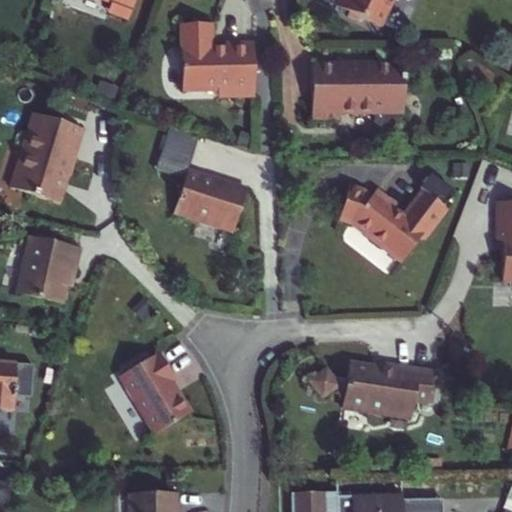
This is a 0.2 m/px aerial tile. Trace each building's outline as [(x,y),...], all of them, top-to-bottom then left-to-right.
[(106,0),(118,4),(117,7),(118,12),(121,16),(128,18),(132,17),(136,14),(137,14),(142,0),(106,0)] [(344,0),(340,12),(385,33),(400,0),(344,0)] [(184,27),(185,94),(221,93),(221,100),(258,99),(257,46),(228,46),(228,50),(216,50),(215,26),(184,27)] [(362,68),(312,68),(312,124),(341,124),(341,117),(373,117),(373,119),(376,119),(376,127),(383,130),(390,132),(398,132),(398,119),(404,119),(404,68),(377,68),(377,72),(362,72),(362,68)] [(37,147),(46,120),(39,118),(30,145),(37,147)] [(37,147),(30,145),(15,192),(62,208),(71,180),(75,181),(81,163),(77,162),(86,134),(46,120),(37,147)] [(173,131),(157,178),(186,188),(190,179),(202,141),(173,131)] [(457,171),(457,183),(471,183),(471,171),(457,171)] [(200,227),(236,238),(249,199),(190,179),(186,188),(176,221),(199,229),(200,227)] [(431,183),(420,196),(423,199),(442,214),(453,200),(431,183)] [(380,254),(386,254),(403,267),(421,244),(424,246),(447,218),(442,214),(423,199),(404,223),(394,216),(397,213),(377,197),(372,203),(363,197),(350,193),(340,223),(353,228),(371,242),(372,248),(380,254)] [(511,208),(508,208),(503,247),(509,249),(507,265),(504,287),(511,288),(511,208)] [(72,278),(78,251),(27,239),(13,297),(60,308),(64,289),(67,276),(72,278)] [(176,384),(161,357),(120,379),(154,438),(191,418),(179,395),(176,396),(172,389),(174,388),(173,385),(176,384)] [(427,412),(433,379),(394,371),(393,379),(381,376),(378,372),(350,367),(347,381),(333,378),(327,370),(310,383),(324,400),(333,391),(344,394),(342,408),(364,413),(367,418),(381,420),(386,417),(410,422),(413,409),(427,412)] [(0,424),(13,426),(15,411),(32,414),(36,381),(0,376),(0,424)] [(405,511),(405,497),(405,492),(340,494),(340,491),(293,491),(293,511),(405,511)] [(445,511),(445,496),(405,497),(405,511),(445,511)] [(135,508),(131,508),(131,511),(178,511),(178,498),(135,499),(135,508)]
